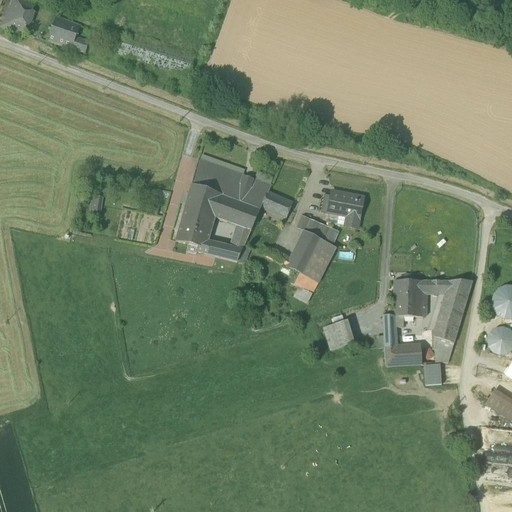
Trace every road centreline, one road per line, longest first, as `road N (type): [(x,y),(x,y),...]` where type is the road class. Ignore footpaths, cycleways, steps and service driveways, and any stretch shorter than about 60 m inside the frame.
road 1 (unclassified): [(0,44),(292,156),(412,177),(511,215)]
road 2 (track): [(489,203),(462,418),(482,511)]
